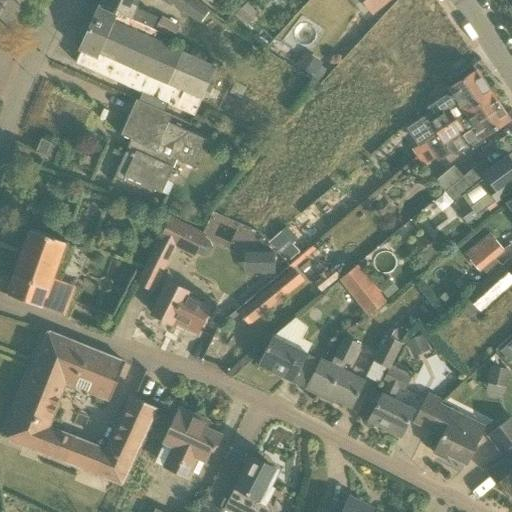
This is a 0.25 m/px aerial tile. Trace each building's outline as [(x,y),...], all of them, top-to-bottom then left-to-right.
[(152,29),(157,18),(136,8),(138,0),(102,0),(100,5),(152,29)] [(196,0),(171,0),(200,22),(210,11),(196,0)] [(361,0),(372,14),(388,0),(361,0)] [(421,0),(398,16),(436,73),(469,51),(435,0),(421,0)] [(214,66),(115,21),(117,16),(98,9),(92,23),(87,21),(89,19),(87,18),(79,36),(81,37),(82,34),(86,36),(79,51),(82,52),(77,63),(192,114),(200,95),(205,98),(210,88),(205,86),(214,66)] [(161,16),(154,29),(157,31),(172,39),(179,26),(161,16)] [(338,61),(365,85),(398,49),(372,25),(338,61)] [(305,50),(296,65),(314,76),(321,65),(323,62),(305,50)] [(434,119),(432,120),(430,121),(436,132),(439,131),(492,93),(477,71),(452,87),(455,91),(427,108),(434,119)] [(462,134),(471,147),(473,149),(485,141),(483,138),(510,120),(492,93),(439,131),(447,143),(462,134)] [(193,166),(205,139),(169,122),(173,115),(137,99),(121,135),(140,144),(137,151),(128,147),(114,177),(123,181),(126,176),(161,192),(177,159),(193,166)] [(447,143),(439,131),(436,132),(424,140),(436,159),(437,160),(452,150),(456,156),(471,147),(462,134),(447,143)] [(36,151),(46,155),(51,143),(41,139),(36,151)] [(424,166),(427,165),(436,159),(424,140),(412,147),(424,166)] [(511,160),(509,155),(490,169),(483,160),(464,176),(445,191),(455,202),(463,196),(469,205),(459,212),(468,223),(477,217),(476,215),(496,201),(497,203),(511,192),(511,160)] [(171,219),(162,238),(175,244),(195,254),(204,235),(171,219)] [(308,225),(301,231),(309,240),(319,231),(314,225),(308,225)] [(64,274),(67,265),(59,261),(65,244),(31,229),(7,295),(64,316),(76,286),(52,277),(55,270),(64,274)] [(444,252),(425,230),(409,242),(428,266),(444,252)] [(480,270),(503,249),(489,233),(465,253),(480,270)] [(260,273),(274,273),(274,253),(260,253),(260,273)] [(147,263),(138,283),(153,291),(163,271),(147,263)] [(369,316),(387,301),(358,265),(340,280),(369,316)] [(480,311),(511,283),(511,276),(502,265),(466,296),(480,311)] [(333,268),(315,283),(319,289),(322,292),(340,277),(333,268)] [(389,277),(378,286),(388,298),(398,289),(389,277)] [(281,278),(260,295),(270,307),(291,290),(281,278)] [(197,332),(207,308),(183,296),(185,293),(165,284),(152,313),(172,323),(174,320),(197,332)] [(259,366),(293,383),(311,343),(301,338),(307,327),(295,318),(272,337),(259,366)] [(401,343),(405,334),(394,328),(389,337),(386,335),(373,360),(389,368),(390,369),(402,343),(401,343)] [(107,399),(125,363),(48,332),(6,439),(127,485),(157,408),(131,396),(110,449),(61,430),(51,427),(68,384),(107,399)] [(423,333),(406,341),(413,357),(430,350),(423,333)] [(352,364),(362,343),(344,335),(330,364),(320,359),(307,389),(326,399),(328,396),(351,408),(363,381),(342,370),(347,361),(352,364)] [(511,341),(500,351),(511,362),(511,361),(511,341)] [(491,366),(487,383),(488,384),(505,387),(506,388),(510,370),(491,366)] [(387,381),(369,421),(401,437),(413,411),(393,401),(398,389),(404,392),(411,378),(390,369),(389,368),(383,379),(387,381)] [(429,431),(442,402),(428,395),(415,424),(429,431)] [(441,437),(434,453),(446,459),(448,455),(467,464),(485,424),(442,402),(429,431),(441,437)] [(217,447),(221,435),(199,425),(202,418),(180,408),(167,441),(177,445),(168,467),(187,476),(194,454),(208,459),(213,446),(217,447)] [(503,454),(511,446),(511,416),(489,435),(503,454)] [(511,453),(487,472),(496,484),(499,482),(510,497),(511,497),(511,453)] [(259,511),(261,510),(253,506),(257,499),(267,504),(275,487),(269,484),(276,470),(251,457),(227,508),(235,511),(259,511)] [(363,511),(366,505),(350,497),(343,511),(326,511),(324,511),(323,511),(363,511)]
